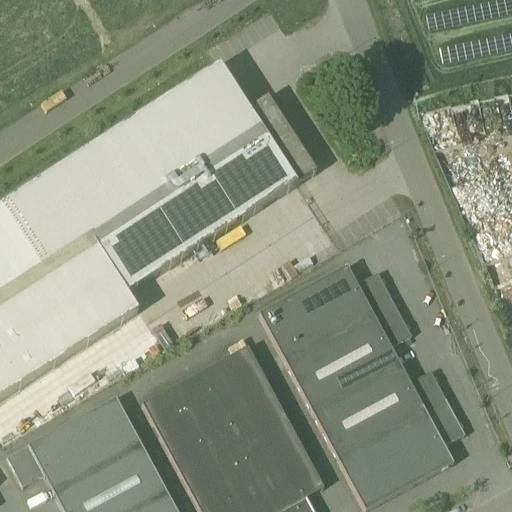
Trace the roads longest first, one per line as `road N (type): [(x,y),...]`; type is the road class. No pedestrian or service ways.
road 1 (unclassified): [(511,391),(351,0)]
road 2 (unclassified): [(233,0),(0,149)]
road 3 (unknown): [(249,89),(356,14)]
